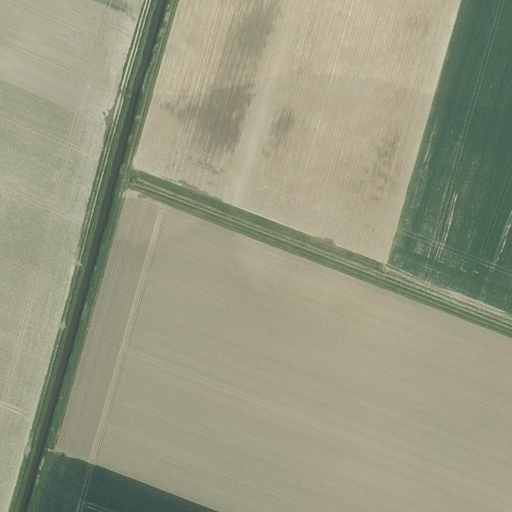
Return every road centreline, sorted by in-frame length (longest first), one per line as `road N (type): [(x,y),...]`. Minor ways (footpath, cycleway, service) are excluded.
road 1 (track): [(175,0),(30,511)]
road 2 (track): [(148,0),(8,511)]
